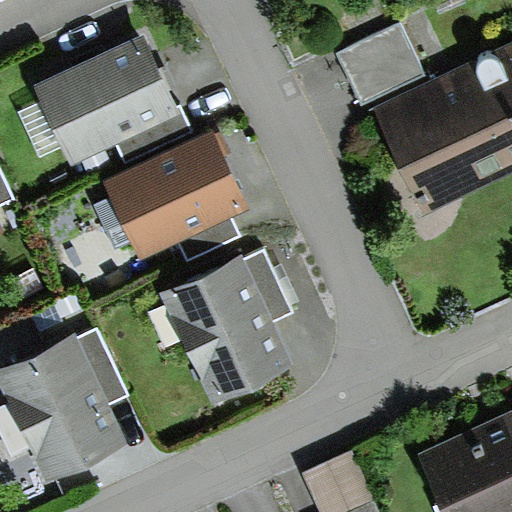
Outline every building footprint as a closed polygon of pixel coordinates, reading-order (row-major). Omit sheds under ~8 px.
[(397,28),(336,52),(355,101),(416,77),(397,28)] [(169,112),(133,36),(28,84),(63,161),(169,112)] [(511,49),(370,108),(413,212),(511,171),(511,49)] [(236,205),(203,132),(97,179),(130,253),(236,205)] [(255,248),(157,294),(206,399),(282,364),(262,322),(285,311),(255,248)] [(89,329),(0,367),(0,395),(36,479),(113,446),(94,403),(117,393),(89,329)] [(511,418),(461,440),(410,462),(432,511),(502,511),(511,508),(511,418)] [(370,511),(345,454),(301,473),(318,511),(370,511)]
